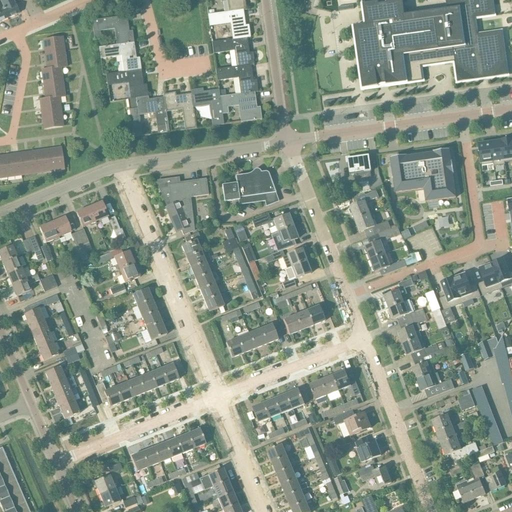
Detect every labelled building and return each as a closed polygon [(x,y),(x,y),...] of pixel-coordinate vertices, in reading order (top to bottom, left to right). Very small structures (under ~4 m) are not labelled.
[(12,0),(2,0),(0,1),(8,19),(19,14),(12,0)] [(224,13),(243,11),(246,11),(244,0),(227,0),(228,2),(223,2),(224,13)] [(366,26),(354,28),(362,90),(378,88),(378,86),(398,83),(398,85),(423,81),(421,67),(454,62),(457,83),(477,80),(477,78),(487,76),(488,79),(495,78),(508,76),(501,32),(477,36),(475,19),(492,17),(492,16),(490,5),(493,5),(492,0),(445,0),(447,10),(404,16),(401,0),(361,0),(363,8),(366,26)] [(0,22),(8,19),(0,1),(0,22)] [(231,24),(233,40),(246,38),(250,38),(248,26),(245,26),(243,11),(224,13),(214,14),(208,15),(209,27),(231,24)] [(114,29),(117,46),(134,43),(132,31),(129,32),(127,16),(92,21),(94,41),(101,40),(100,31),(114,29)] [(45,55),(64,53),(62,38),(43,41),(44,49),(47,49),(47,55),(45,55)] [(246,38),(233,40),(212,43),(213,54),(235,51),(237,67),(250,66),(254,65),(252,53),(248,54),(246,38)] [(124,73),(141,70),(139,58),(136,59),(134,43),(117,46),(99,48),(100,59),(122,56),(124,73)] [(50,70),(61,68),(66,67),(64,53),(45,55),(46,63),(49,64),(50,70)] [(238,79),(241,95),(254,93),(258,93),(256,80),(252,81),(250,66),(237,67),(215,70),(217,82),(238,79)] [(46,85),(63,83),(61,68),(50,70),(41,71),(43,79),(45,79),(46,85)] [(129,83),(131,99),(148,97),(146,85),(143,86),(141,70),(124,73),(106,75),(107,86),(129,83)] [(40,100),(59,98),(65,97),(63,83),(46,85),(44,85),(45,93),(47,93),(48,99),(40,100)] [(224,125),(222,115),(220,97),(219,92),(219,90),(203,92),(203,89),(191,91),(193,108),(209,106),(212,127),(224,125)] [(175,93),(164,95),(166,112),(182,109),(185,131),(196,129),(193,108),(191,91),(190,91),(191,94),(176,96),(175,93)] [(228,114),(227,108),(238,106),(240,123),(262,120),(260,108),(256,108),(254,93),(241,95),(230,96),(220,97),(222,115),(228,114)] [(169,133),(166,112),(164,95),(163,95),(164,98),(148,100),(148,97),(131,99),(127,100),(133,138),(142,137),(139,116),(154,113),(157,135),(169,133)] [(61,113),(59,98),(40,100),(41,108),(43,109),(44,115),(42,115),(61,113)] [(63,127),(61,113),(42,115),(43,123),(45,123),(46,129),(44,129),(44,130),(63,127)] [(511,139),(501,142),(504,163),(505,163),(511,162),(511,139)] [(501,142),(491,143),(494,165),(493,165),(493,167),(506,166),(505,163),(504,163),(501,142)] [(491,143),(479,145),(482,166),(493,165),(494,165),(491,143)] [(47,153),(49,170),(55,169),(56,171),(64,170),(61,149),(60,149),(61,151),(54,152),(53,150),(46,151),(47,153)] [(407,156),(390,158),(395,194),(424,190),(426,202),(456,198),(453,174),(454,174),(452,162),(451,162),(449,150),(434,152),(434,154),(407,157),(407,156)] [(32,153),(33,155),(35,171),(41,171),(42,173),(50,172),(49,170),(47,153),(40,154),(39,152),(32,153)] [(35,171),(33,155),(26,156),(25,154),(18,155),(19,157),(22,173),(27,173),(28,175),(36,174),(35,171)] [(4,156),(5,159),(8,175),(13,175),(14,177),(22,176),(22,173),(19,157),(12,158),(11,156),(4,156)] [(358,174),(358,180),(368,178),(371,178),(370,172),(371,172),(370,166),(369,156),(347,159),(350,175),(358,174)] [(236,184),(239,201),(239,205),(265,201),(267,206),(278,202),(275,193),(269,175),(264,173),(261,173),(260,172),(260,171),(258,170),(256,170),(255,171),(253,172),(254,174),(235,177),(236,184)] [(157,183),(167,207),(180,202),(180,203),(193,198),(209,196),(206,181),(179,185),(179,179),(158,182),(157,183)] [(224,203),(239,201),(236,184),(222,186),(224,203)] [(350,208),(355,221),(370,215),(367,208),(369,207),(367,202),(378,198),(376,191),(365,196),(364,194),(352,199),(355,206),(350,208)] [(102,202),(89,208),(96,223),(108,218),(102,202)] [(180,202),(167,207),(165,208),(176,234),(181,231),(183,236),(192,232),(190,228),(180,203),(180,202)] [(96,223),(89,208),(76,213),(82,229),(96,223)] [(293,227),(288,216),(280,219),(279,217),(270,220),(268,215),(251,221),(254,229),(267,224),(271,235),(277,233),(293,227)] [(367,239),(391,230),(388,222),(374,227),(370,215),(355,221),(359,233),(364,231),(367,239)] [(117,241),(123,238),(114,217),(109,220),(117,241)] [(439,229),(451,226),(449,217),(436,220),(439,229)] [(53,223),(59,238),(71,233),(65,218),(53,223)] [(426,222),(413,228),(416,234),(429,228),(426,222)] [(39,229),(43,238),(46,244),(59,238),(53,223),(39,229)] [(239,226),(234,228),(236,234),(240,243),(247,240),(243,231),(241,231),(239,226)] [(293,227),(277,233),(282,245),(298,239),(293,227)] [(365,248),(370,260),(385,255),(381,243),(400,235),(397,227),(391,230),(367,239),(370,246),(365,248)] [(227,241),(234,238),(230,229),(224,232),(227,241)] [(83,230),(78,233),(83,246),(86,253),(92,250),(83,230)] [(83,246),(78,233),(72,235),(77,248),(83,246)] [(181,247),(186,258),(201,252),(196,241),(200,239),(198,233),(184,239),(187,244),(181,247)] [(34,238),(28,240),(34,253),(40,251),(34,238)] [(234,238),(227,241),(232,251),(238,249),(234,238)] [(22,242),(28,256),(34,253),(28,240),(22,242)] [(249,245),(241,248),(248,265),(254,262),(256,261),(249,245)] [(269,249),(271,255),(282,251),(280,245),(269,249)] [(47,263),(52,260),(46,246),(41,248),(47,263)] [(0,258),(2,264),(17,258),(12,247),(0,251),(0,258)] [(120,249),(111,253),(97,259),(99,265),(114,259),(119,271),(134,265),(129,252),(122,255),(120,249)] [(238,249),(232,251),(237,263),(243,260),(238,249)] [(282,258),(286,270),(306,262),(302,250),(286,256),(284,257),(282,251),(271,255),(273,262),(282,258)] [(201,252),(186,258),(190,269),(205,263),(206,263),(211,261),(208,255),(203,257),(201,252)] [(385,255),(370,260),(375,273),(379,271),(381,277),(406,267),(404,261),(390,266),(385,255)] [(2,264),(7,275),(22,269),(17,258),(2,264)] [(243,260),(237,263),(241,274),(248,271),(243,260)] [(504,260),(491,264),(501,290),(511,285),(511,271),(509,273),(504,260)] [(254,262),(248,265),(255,281),(261,279),(254,262)] [(311,274),(306,262),(286,270),(284,271),(288,282),(282,284),(284,291),(295,287),(293,281),(295,280),(311,274)] [(190,269),(195,280),(210,274),(206,263),(205,263),(190,269)] [(483,283),(478,285),(482,297),(501,290),(491,264),(478,269),(483,283)] [(140,278),(134,265),(119,271),(124,284),(129,282),(129,283),(131,282),(130,282),(140,278)] [(7,275),(11,286),(26,280),(22,269),(7,275)] [(248,271),(241,274),(246,285),(252,282),(248,271)] [(210,274),(195,280),(199,291),(215,285),(210,274)] [(465,274),(452,279),(462,304),(480,297),(476,285),(470,288),(465,274)] [(37,275),(26,280),(11,286),(16,298),(31,291),(29,286),(39,281),(37,275)] [(39,282),(42,287),(55,282),(52,276),(39,282)] [(384,297),(389,309),(403,303),(401,297),(407,294),(405,289),(414,286),(411,279),(398,284),(401,291),(384,297)] [(445,297),(439,299),(444,311),(462,304),(452,279),(439,284),(445,297)] [(42,287),(44,293),(57,288),(55,282),(42,287)] [(246,285),(250,294),(253,301),(259,299),(256,291),(252,282),(246,285)] [(123,284),(110,290),(112,295),(112,296),(113,299),(120,296),(126,293),(125,290),(123,284)] [(199,291),(204,302),(219,296),(215,285),(199,291)] [(311,286),(298,291),(300,295),(312,290),(311,286)] [(147,289),(132,296),(137,307),(152,301),(147,289)] [(300,295),(298,291),(287,295),(289,300),(300,295)] [(433,292),(425,295),(432,312),(440,309),(433,292)] [(289,300),(287,295),(275,300),(277,305),(289,300)] [(57,296),(45,301),(47,307),(59,302),(57,296)] [(219,296),(204,302),(209,313),(224,307),(219,296)] [(157,312),(152,301),(137,307),(130,310),(132,315),(139,312),(142,319),(157,312)] [(397,319),(400,325),(425,315),(423,310),(414,313),(412,307),(410,301),(403,303),(389,309),(393,320),(397,319)] [(258,303),(251,306),(253,312),(261,308),(258,303)] [(245,315),(253,312),(251,306),(243,309),(245,315)] [(307,311),(313,327),(325,322),(319,306),(307,311)] [(29,327),(44,321),(39,309),(24,316),(29,327)] [(440,310),(432,313),(434,319),(442,316),(440,310)] [(313,327),(307,311),(295,316),(301,331),(313,327)] [(157,312),(142,319),(147,330),(162,324),(157,312)] [(228,315),(230,320),(237,317),(235,312),(228,315)] [(59,315),(64,326),(69,324),(64,313),(59,315)] [(99,324),(103,322),(100,314),(95,316),(99,324)] [(230,320),(228,315),(220,318),(222,323),(230,320)] [(425,315),(400,325),(403,332),(398,333),(403,346),(418,340),(421,339),(418,332),(421,331),(419,325),(428,321),(425,315)] [(295,316),(283,321),(289,336),(301,331),(295,316)] [(33,338),(48,332),(44,321),(29,327),(33,338)] [(99,324),(102,331),(107,329),(103,322),(99,324)] [(69,324),(64,326),(68,338),(73,336),(69,324)] [(162,324),(147,330),(148,334),(152,342),(166,335),(162,324)] [(278,340),(272,325),(260,330),(266,345),(278,340)] [(255,350),(266,345),(260,330),(249,335),(255,350)] [(38,350),(53,344),(48,332),(33,338),(38,350)] [(113,335),(111,336),(115,343),(121,340),(118,333),(113,335)] [(243,354),(255,350),(249,335),(237,339),(243,354)] [(111,338),(110,337),(105,339),(108,347),(113,344),(111,338)] [(494,350),(495,356),(506,353),(505,349),(505,347),(502,337),(495,349),(494,350)] [(232,359),(243,354),(237,339),(226,344),(232,359)] [(411,355),(414,361),(440,351),(437,345),(425,350),(423,345),(421,339),(418,340),(403,346),(407,356),(411,355)] [(121,350),(118,343),(113,344),(108,347),(111,354),(121,350)] [(53,344),(38,350),(43,362),(58,356),(53,344)] [(172,347),(171,344),(154,351),(156,356),(167,352),(171,360),(176,358),(172,348),(172,347)] [(63,353),(65,359),(77,354),(75,348),(63,353)] [(412,370),(416,381),(435,374),(431,362),(450,354),(448,348),(445,349),(440,351),(414,361),(416,368),(412,370)] [(154,351),(142,356),(144,361),(156,356),(154,351)] [(460,357),(458,352),(453,353),(457,366),(462,364),(459,357),(460,357)] [(506,353),(495,356),(496,361),(508,359),(507,355),(506,353)] [(77,354),(65,359),(68,365),(80,360),(77,354)] [(460,357),(459,357),(462,364),(465,372),(474,369),(468,354),(460,357)] [(133,366),(141,363),(138,357),(131,360),(133,366)] [(496,361),(498,367),(509,364),(508,359),(496,361)] [(133,366),(131,360),(123,364),(125,369),(133,366)] [(509,364),(498,367),(499,373),(511,370),(509,364)] [(173,365),(161,370),(167,385),(179,380),(173,365)] [(116,368),(108,371),(110,375),(122,371),(120,367),(116,368)] [(50,386),(65,379),(60,368),(45,374),(50,386)] [(156,389),(167,385),(161,370),(150,374),(156,389)] [(499,373),(501,379),(511,376),(511,375),(511,371),(511,370),(499,373)] [(84,385),(89,383),(84,371),(79,374),(84,385)] [(333,376),(339,392),(351,387),(345,371),(333,376)] [(150,374),(138,379),(144,394),(156,389),(150,374)] [(439,385),(435,374),(416,381),(421,393),(425,391),(428,400),(454,389),(451,380),(439,385)] [(333,376),(321,381),(327,396),(339,392),(333,376)] [(511,376),(501,379),(502,385),(504,385),(511,382),(511,376)] [(50,386),(55,397),(70,391),(65,379),(50,386)] [(133,399),(144,394),(138,379),(127,384),(133,399)] [(315,401),(327,396),(321,381),(309,386),(315,401)] [(84,385),(89,396),(94,394),(89,383),(84,385)] [(96,387),(99,394),(102,404),(107,402),(110,408),(121,403),(115,388),(106,392),(103,384),(96,387)] [(121,403),(133,399),(127,384),(115,388),(121,403)] [(472,391),(474,397),(483,393),(481,388),(472,391)] [(299,390),(287,395),(293,410),(305,405),(299,390)] [(55,397),(60,409),(74,403),(70,391),(55,397)] [(460,406),(462,412),(475,407),(469,391),(457,396),(458,399),(457,400),(460,406)] [(474,397),(476,402),(486,399),(483,393),(474,397)] [(94,394),(89,396),(88,397),(93,408),(99,406),(94,394)] [(293,410),(287,395),(276,399),(282,414),(293,410)] [(282,414),(276,399),(264,404),(270,419),(282,414)] [(476,402),(478,408),(488,404),(486,399),(476,402)] [(345,405),(346,410),(358,405),(357,401),(345,405)] [(74,403),(60,409),(65,421),(79,414),(74,403)] [(270,419),(264,404),(252,409),(254,412),(256,419),(258,424),(270,419)] [(490,410),(488,404),(478,408),(480,414),(490,410)] [(345,405),(333,410),(334,414),(346,410),(345,405)] [(334,414),(333,410),(321,415),(323,419),(334,414)] [(480,414),(483,419),(492,415),(490,410),(480,414)] [(333,419),(336,426),(345,423),(350,437),(370,429),(365,415),(353,419),(350,413),(353,412),(353,411),(333,419)] [(314,413),(308,416),(311,424),(312,427),(319,424),(314,413)] [(477,413),(467,417),(469,422),(479,418),(477,413)] [(483,419),(485,425),(494,421),(492,415),(483,419)] [(432,422),(437,434),(452,428),(448,416),(432,422)] [(485,425),(487,430),(496,427),(494,421),(485,425)] [(465,423),(458,426),(460,431),(471,426),(470,422),(465,424),(465,423)] [(487,430),(489,436),(498,432),(496,427),(487,430)] [(456,439),(452,428),(437,434),(441,445),(456,439)] [(200,430),(188,435),(194,450),(206,445),(200,430)] [(261,430),(256,432),(260,442),(265,440),(261,430)] [(305,437),(303,431),(296,435),(298,440),(305,437)] [(489,436),(491,441),(501,438),(498,432),(489,436)] [(311,434),(305,437),(307,440),(310,447),(315,445),(312,438),(311,434)] [(188,435),(177,439),(183,454),(194,450),(188,435)] [(493,447),(503,443),(501,438),(491,441),(493,447)] [(177,439),(165,444),(171,459),(183,454),(177,439)] [(306,439),(299,442),(302,450),(309,447),(306,439)] [(366,439),(357,443),(355,444),(357,449),(356,450),(361,464),(381,456),(376,442),(370,445),(370,444),(368,444),(366,439)] [(451,454),(454,462),(458,460),(474,453),(478,451),(475,444),(460,449),(456,439),(441,445),(445,456),(451,454)] [(171,459),(165,444),(154,448),(160,464),(171,459)] [(267,452),(272,463),(287,457),(282,445),(267,452)] [(315,458),(320,456),(315,445),(310,447),(315,458)] [(502,445),(496,447),(499,454),(505,452),(502,445)] [(477,460),(489,455),(494,453),(492,447),(479,453),(478,451),(474,453),(477,460)] [(154,448),(142,453),(148,468),(160,464),(154,448)] [(148,468),(142,453),(131,458),(137,473),(148,468)] [(316,472),(320,470),(325,468),(320,456),(315,458),(311,460),(316,472)] [(272,463),(277,475),(291,468),(287,457),(272,463)] [(0,475),(11,471),(7,460),(0,462),(0,475)] [(199,463),(201,468),(209,465),(207,460),(199,463)] [(465,477),(463,473),(458,460),(454,462),(447,465),(452,477),(457,475),(458,480),(465,477)] [(194,471),(201,468),(199,463),(192,466),(194,471)] [(111,475),(122,470),(120,464),(108,469),(111,475)] [(336,465),(330,468),(334,478),(341,475),(336,465)] [(469,469),(473,479),(467,481),(475,500),(486,495),(479,479),(484,476),(479,465),(469,469)] [(372,467),(363,471),(358,472),(362,483),(374,478),(378,489),(391,484),(386,468),(374,472),(372,467)] [(486,479),(487,483),(491,492),(506,486),(501,473),(500,473),(497,467),(491,470),(493,476),(486,479)] [(277,475),(281,486),(296,480),(291,468),(277,475)] [(325,468),(320,470),(322,477),(320,478),(322,482),(329,479),(325,468)] [(179,478),(186,474),(184,469),(176,472),(179,478)] [(213,488),(228,481),(223,470),(199,479),(202,485),(204,491),(213,488)] [(11,471),(0,475),(0,488),(16,482),(11,471)] [(179,478),(176,472),(169,475),(171,481),(179,478)] [(133,477),(137,487),(142,485),(137,475),(133,477)] [(182,480),(189,498),(194,496),(189,484),(190,483),(194,482),(192,476),(182,480)] [(94,483),(100,496),(115,490),(109,477),(94,483)] [(334,480),(343,501),(344,506),(351,504),(350,500),(345,502),(345,501),(343,495),(349,493),(345,481),(343,482),(341,477),(334,480)] [(156,487),(164,483),(161,478),(154,481),(156,487)] [(194,482),(190,483),(192,489),(202,485),(199,479),(199,480),(194,482)] [(326,485),(329,493),(334,491),(329,479),(322,482),(316,485),(317,487),(323,484),(324,486),(326,485)] [(286,497),(301,491),(306,489),(304,485),(299,487),(296,480),(281,486),(286,497)] [(156,487),(154,481),(146,484),(148,490),(156,487)] [(233,493),(228,481),(213,488),(217,500),(233,493)] [(464,504),(475,500),(467,481),(456,486),(464,504)] [(0,502),(21,493),(16,482),(0,488),(0,502)] [(178,482),(170,485),(175,496),(183,493),(178,482)] [(120,502),(115,490),(100,496),(105,508),(120,502)] [(286,497),(291,509),(306,503),(301,491),(286,497)] [(21,493),(0,502),(0,506),(2,511),(7,511),(26,504),(21,493)] [(238,505),(233,493),(217,500),(222,511),(238,505)] [(150,504),(147,496),(141,498),(144,506),(150,504)] [(194,496),(189,498),(194,510),(199,508),(194,496)] [(402,511),(401,509),(393,511),(377,511),(371,496),(361,500),(366,511),(402,511)] [(137,505),(134,498),(123,503),(125,509),(137,505)] [(309,511),(306,503),(291,509),(292,511),(309,511)]
